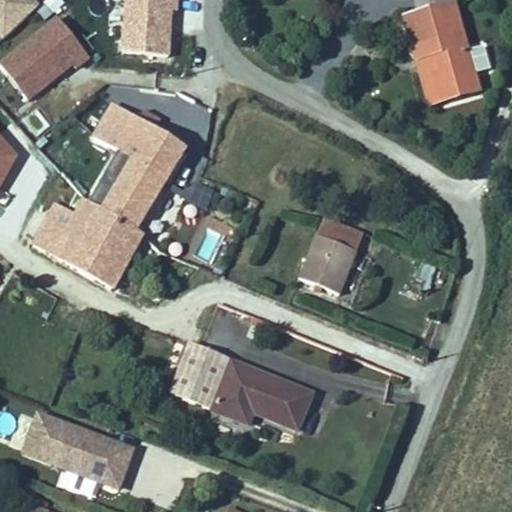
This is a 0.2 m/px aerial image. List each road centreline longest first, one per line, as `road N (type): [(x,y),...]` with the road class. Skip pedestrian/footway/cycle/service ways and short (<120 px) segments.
road 1 (residential): [(227,0),(224,84),(483,218)]
road 2 (unclassified): [(483,218),(501,237),(490,278),(402,511)]
